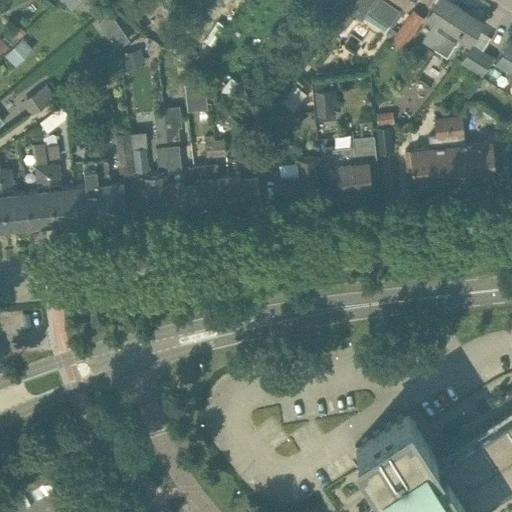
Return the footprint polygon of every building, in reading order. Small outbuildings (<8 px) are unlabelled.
[(342,19),(347,11),(355,0),(331,0),(326,8),(342,19)] [(355,0),(347,11),(359,20),(370,4),(395,22),(409,0),(355,0)] [(435,48),(440,41),(443,38),(462,7),(450,0),(436,0),(427,15),(435,20),(423,40),(435,48)] [(482,20),(462,7),(443,38),(440,41),(435,48),(448,56),(456,43),(457,44),(460,40),(458,39),(460,36),(469,42),(482,20)] [(151,17),(145,12),(138,21),(145,26),(151,17)] [(103,30),(115,21),(109,13),(97,22),(103,30)] [(219,20),(206,40),(216,47),(229,28),(219,20)] [(402,48),(415,31),(404,23),(392,41),(398,45),(402,48)] [(17,31),(21,36),(26,32),(18,24),(14,28),(17,31)] [(0,36),(0,50),(4,54),(11,46),(0,36)] [(166,50),(187,66),(198,52),(177,36),(166,50)] [(6,55),(16,65),(34,49),(24,38),(6,55)] [(506,71),(511,74),(511,39),(510,38),(496,60),(508,68),(506,71)] [(461,62),(471,68),(482,50),(472,44),(461,62)] [(124,53),(128,68),(147,63),(143,48),(124,53)] [(492,57),(482,50),(471,68),(482,74),(492,57)] [(112,70),(97,71),(98,83),(113,82),(112,70)] [(232,77),(221,93),(231,100),(242,84),(232,77)] [(56,96),(47,83),(21,100),(31,114),(56,96)] [(195,83),(183,85),(187,110),(209,108),(207,93),(195,83)] [(332,88),(316,89),(321,139),(333,137),(330,113),(335,112),(332,88)] [(41,125),(48,133),(66,118),(60,110),(41,125)] [(154,112),(158,141),(167,140),(164,111),(154,112)] [(214,121),(224,124),(227,115),(218,111),(214,121)] [(289,145),(287,111),(273,111),(264,125),(265,146),(289,145)] [(377,113),(379,126),(395,124),(393,111),(377,113)] [(462,114),(448,116),(455,178),(496,174),(495,160),(499,159),(497,139),(466,142),(462,114)] [(414,182),(455,178),(448,116),(434,118),(437,133),(429,134),(430,146),(406,149),(408,169),(412,168),(414,182)] [(390,126),(376,127),(379,152),(392,150),(390,126)] [(33,141),(42,140),(42,129),(33,130),(33,141)] [(130,131),(116,133),(121,172),(134,171),(130,131)] [(374,133),(353,136),(355,159),(334,162),(338,191),(372,187),(368,159),(377,158),(374,133)] [(217,156),(215,139),(215,134),(205,135),(208,157),(217,156)] [(225,138),(215,139),(217,156),(226,155),(225,138)] [(167,140),(158,141),(155,142),(158,171),(146,173),(148,187),(147,187),(150,211),(174,208),(171,180),(169,161),(170,161),(167,140)] [(146,146),(133,148),(135,171),(149,169),(146,146)] [(275,175),(278,198),(278,197),(314,193),(315,194),(313,174),(321,172),(319,153),(296,155),(298,173),(275,175)] [(106,156),(95,157),(102,216),(111,215),(114,218),(122,218),(124,214),(126,214),(124,192),(128,192),(126,178),(109,180),(106,156)] [(86,183),(74,184),(78,222),(90,221),(90,217),(102,216),(95,157),(83,158),(86,183)] [(0,160),(0,171),(7,226),(18,225),(19,229),(30,228),(26,189),(15,191),(12,166),(1,167),(0,160)] [(59,161),(48,162),(54,221),(66,220),(66,224),(78,222),(74,184),(62,185),(59,161)] [(42,223),(54,221),(48,162),(35,164),(38,188),(26,189),(30,228),(42,226),(42,223)] [(194,167),(198,206),(222,203),(219,175),(219,174),(218,162),(194,165),(194,167)] [(179,179),(171,180),(174,208),(198,206),(194,167),(178,168),(179,179)] [(231,173),(219,174),(219,175),(222,203),(247,201),(244,177),(231,178),(231,173)] [(359,505),(363,511),(474,511),(472,508),(511,481),(511,405),(437,454),(408,410),(356,445),(384,488),(359,505)]
